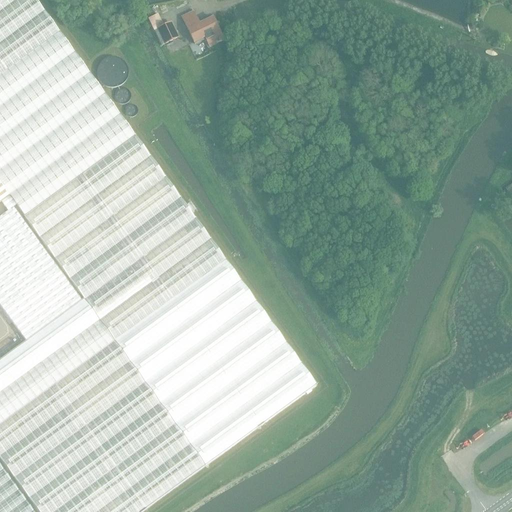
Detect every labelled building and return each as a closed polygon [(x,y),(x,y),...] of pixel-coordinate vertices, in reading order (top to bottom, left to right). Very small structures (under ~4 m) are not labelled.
[(0,511),(33,511),(19,492),(0,465),(0,455),(10,468),(22,485),(33,500),(41,511),(142,511),(153,504),(188,479),(203,468),(205,467),(316,386),(239,280),(135,138),(33,0),(0,0),(0,202),(0,203),(8,213),(0,218),(0,306),(27,343),(0,362),(0,511)] [(210,48),(223,42),(212,19),(199,26),(193,13),(182,18),(194,43),(205,38),(210,48)] [(170,24),(158,30),(154,32),(162,47),(177,39),(170,24)] [(167,56),(169,60),(191,50),(189,46),(167,56)] [(0,343),(0,358),(21,343),(14,333),(0,343)]
